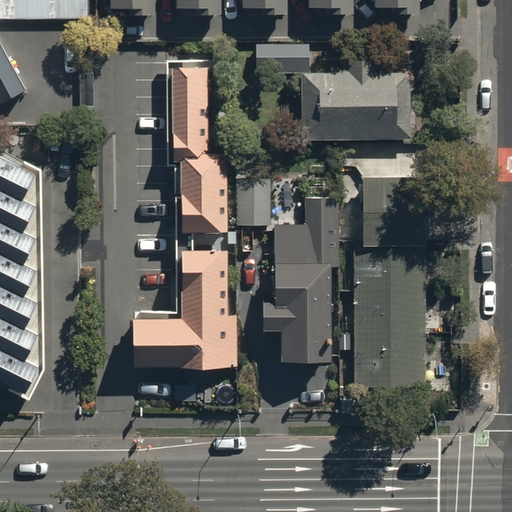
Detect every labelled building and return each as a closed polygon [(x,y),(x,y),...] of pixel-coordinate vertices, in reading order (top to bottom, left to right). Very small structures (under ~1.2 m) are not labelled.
[(0,0),(0,21),(90,21),(89,0),(0,0)] [(108,0),(108,7),(128,6),(128,13),(154,13),(153,0),(173,0),(174,6),(193,6),(193,14),(221,13),(220,0),(239,0),(240,6),(259,6),(259,13),(286,13),(285,0),(306,0),(306,6),(328,5),(328,13),(352,13),(351,0),(371,0),(372,5),(392,5),(392,13),(418,13),(417,0),(108,0)] [(306,40),(252,42),(253,68),(307,66),(306,40)] [(0,99),(22,87),(0,46),(0,99)] [(349,71),(300,71),(301,140),(410,138),(409,71),(377,71),(377,59),(349,59),(349,71)] [(208,64),(170,65),(172,159),(180,159),(181,231),(220,230),(220,228),(228,228),(226,151),(209,151),(208,64)] [(32,171),(0,155),(0,378),(23,390),(36,362),(24,356),(36,329),(23,322),(34,298),(22,292),(35,266),(23,260),(35,235),(20,228),(33,201),(20,195),(32,171)] [(234,172),(234,224),(270,224),(270,172),(234,172)] [(423,175),(360,175),(360,238),(352,238),(352,383),(423,383),(423,175)] [(304,223),(273,222),(273,298),(261,298),(261,327),(279,328),(279,358),(329,359),(330,266),(338,266),(338,196),(305,196),(304,223)] [(180,248),(179,315),(131,315),(130,364),(236,365),(237,313),(226,313),(227,248),(180,248)]
